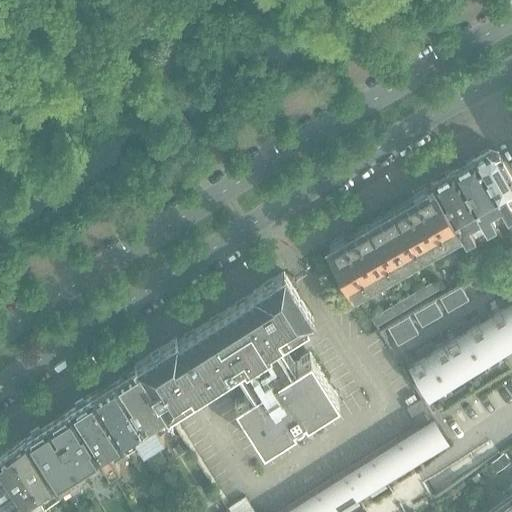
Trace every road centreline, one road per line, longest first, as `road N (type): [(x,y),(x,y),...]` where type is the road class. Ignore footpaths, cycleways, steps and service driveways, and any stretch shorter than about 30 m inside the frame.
road 1 (secondary): [(0,389),(244,228),(511,70)]
road 2 (secondary): [(511,20),(222,191),(0,335)]
